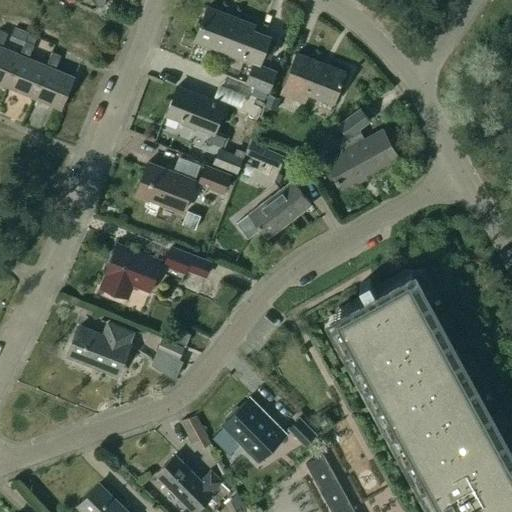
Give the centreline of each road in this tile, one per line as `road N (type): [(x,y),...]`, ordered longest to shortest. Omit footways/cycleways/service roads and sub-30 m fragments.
road 1 (residential): [(0,464),(174,404),(272,285),(463,173)]
road 2 (residential): [(0,383),(160,0)]
